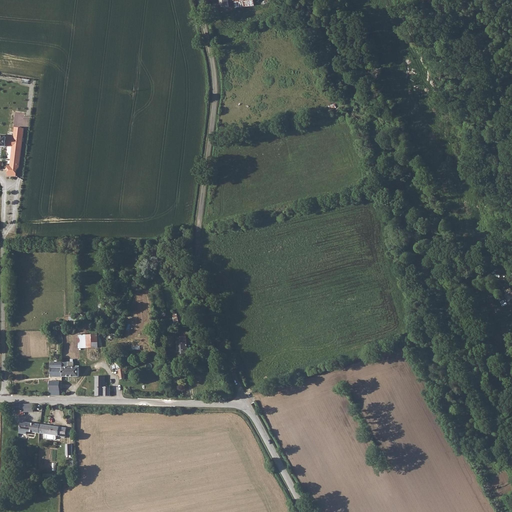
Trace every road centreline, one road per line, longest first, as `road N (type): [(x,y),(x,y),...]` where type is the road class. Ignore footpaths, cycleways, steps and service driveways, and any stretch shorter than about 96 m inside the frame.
road 1 (unclassified): [(246,402),(199,268),(215,95),(199,0)]
road 2 (residential): [(3,399),(4,154)]
road 3 (residential): [(3,399),(246,402)]
road 4 (unclassified): [(305,511),(246,402)]
